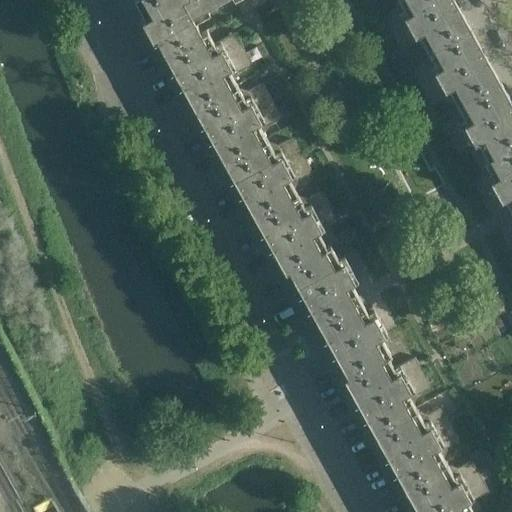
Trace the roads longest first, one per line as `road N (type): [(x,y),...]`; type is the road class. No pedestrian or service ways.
road 1 (residential): [(371,511),(93,0)]
road 2 (track): [(0,163),(95,409),(162,481)]
